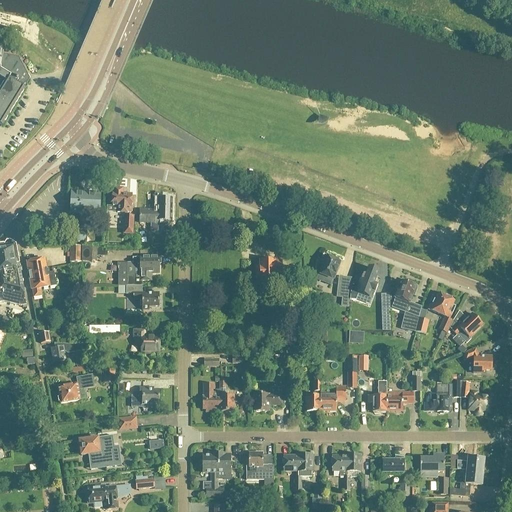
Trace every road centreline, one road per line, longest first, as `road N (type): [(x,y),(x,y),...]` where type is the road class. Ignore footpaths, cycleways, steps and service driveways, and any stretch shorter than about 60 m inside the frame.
road 1 (tertiary): [(511,320),(488,293),(184,180)]
road 2 (residential): [(511,437),(182,438)]
road 3 (residential): [(182,438),(184,180)]
road 4 (primary): [(78,135),(101,105),(147,0)]
road 5 (primary): [(134,0),(71,124)]
